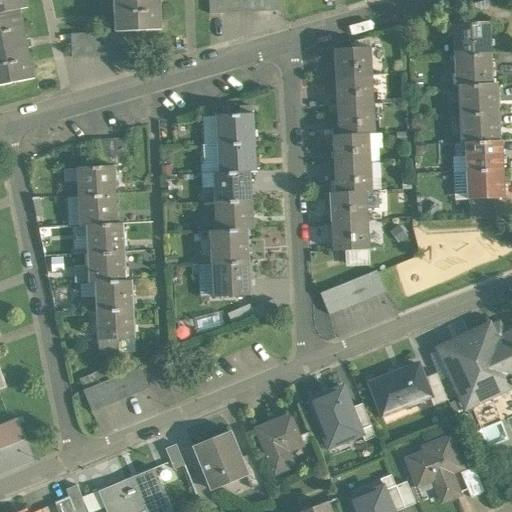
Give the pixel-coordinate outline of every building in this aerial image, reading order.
[(25,0),(0,0),(0,13),(20,9),(27,8),(25,0)] [(114,0),(116,32),(131,31),(161,30),(159,0),(114,0)] [(220,0),(209,0),(210,13),(221,12),(220,0)] [(220,0),(221,12),(282,9),(281,0),(220,0)] [(0,13),(0,84),(33,78),(26,44),(20,9),(0,13)] [(488,10),(464,11),(465,23),(489,22),(488,10)] [(465,23),(453,24),(454,56),(490,54),(489,22),(465,23)] [(116,32),(70,34),(71,57),(132,55),(131,31),(116,32)] [(370,48),(334,50),(335,79),(371,77),(370,48)] [(490,54),(454,56),(456,88),(458,87),(492,85),(490,54)] [(371,77),(335,79),(337,107),(373,105),(371,77)] [(492,85),(458,87),(460,116),(496,113),(495,85),(492,85)] [(373,105),(337,107),(338,136),(368,134),(374,134),(373,105)] [(496,113),(460,116),(462,144),(464,144),(498,142),(496,113)] [(251,114),(216,116),(216,117),(217,145),(253,143),(251,114)] [(216,117),(204,118),(205,133),(203,133),(203,145),(217,145),(216,117)] [(338,136),(333,136),(334,165),(370,163),(368,134),(338,136)] [(120,140),(94,142),(96,167),(113,167),(122,166),(120,140)] [(498,142),(464,144),(466,172),(502,170),(500,142),(498,142)] [(253,143),(217,145),(219,174),(249,172),(254,172),(253,143)] [(203,145),(202,145),(203,162),(200,165),(200,174),(212,174),(219,174),(217,145),(203,145)] [(370,163),(334,165),(336,194),(366,192),(372,192),(370,163)] [(96,167),(76,168),(77,198),(114,196),(113,167),(96,167)] [(502,170),(466,172),(467,195),(467,200),(494,199),(504,198),(502,170)] [(219,174),(212,174),(214,203),(250,201),(249,172),(219,174)] [(466,172),(453,172),(453,196),(467,195),(466,172)] [(336,194),(330,194),(332,223),(367,221),(366,192),(336,194)] [(114,196),(77,198),(79,227),(85,226),(116,225),(114,196)] [(494,199),(467,200),(469,220),(495,219),(494,199)] [(250,201),(214,203),(215,232),(246,231),(252,231),(250,201)] [(367,221),(332,223),(333,252),(369,250),(367,221)] [(116,225),(85,226),(86,255),(123,253),(122,224),(116,225)] [(215,232),(209,233),(211,265),(247,263),(246,231),(215,232)] [(123,253),(86,255),(88,284),(94,283),(125,282),(123,253)] [(247,263),(211,265),(213,297),(249,296),(247,263)] [(385,293),(376,271),(365,276),(374,298),(385,293)] [(365,276),(354,280),(362,302),(374,298),(365,276)] [(354,280),(343,285),(351,307),(362,302),(354,280)] [(125,282),(94,283),(95,312),(132,310),(131,282),(125,282)] [(343,285),(331,289),(340,311),(351,307),(343,285)] [(331,289),(320,294),(329,316),(340,311),(331,289)] [(272,300),(250,309),(255,320),(276,311),(272,300)] [(132,310),(95,312),(97,341),(117,340),(134,339),(132,310)] [(498,323),(466,338),(492,394),(511,385),(511,386),(511,375),(510,376),(507,369),(511,366),(511,329),(503,333),(498,323)] [(466,338),(440,350),(466,406),(492,394),(466,338)] [(117,340),(97,341),(97,356),(118,355),(117,340)] [(418,364),(369,384),(381,415),(428,397),(431,396),(423,377),(418,364)] [(147,389),(139,368),(127,372),(136,394),(147,389)] [(136,394),(127,372),(116,377),(125,398),(136,394)] [(435,372),(423,377),(431,396),(428,397),(432,406),(447,400),(435,372)] [(125,398),(116,377),(105,382),(114,403),(125,398)] [(105,382),(94,386),(103,407),(114,403),(105,382)] [(94,386),(83,391),(92,412),(103,407),(94,386)] [(310,402),(329,448),(361,435),(351,409),(342,389),(310,402)] [(361,405),(351,409),(361,435),(364,442),(375,438),(361,405)] [(288,416),(256,430),(268,459),(268,458),(274,473),(292,466),(286,451),(300,445),(288,416)] [(16,419),(0,425),(0,449),(24,440),(16,419)] [(230,432),(193,447),(210,490),(246,475),(247,475),(241,458),(230,432)] [(449,437),(423,447),(425,452),(407,460),(417,486),(433,480),(442,502),(459,495),(450,473),(461,468),(449,437)] [(184,465),(175,444),(165,449),(173,470),(184,465)] [(264,483),(252,453),(241,458),(247,475),(246,475),(251,488),(264,483)] [(484,493),(474,467),(460,473),(470,499),(484,493)] [(170,511),(153,469),(126,480),(138,511),(170,511)] [(383,487),(392,511),(397,511),(404,509),(391,476),(380,480),(383,487)] [(138,511),(126,480),(98,491),(106,511),(138,511)] [(85,506),(76,485),(65,490),(73,511),(85,506)] [(349,501),(353,511),(392,511),(383,487),(349,501)] [(73,511),(68,497),(55,502),(58,511),(73,511)]
